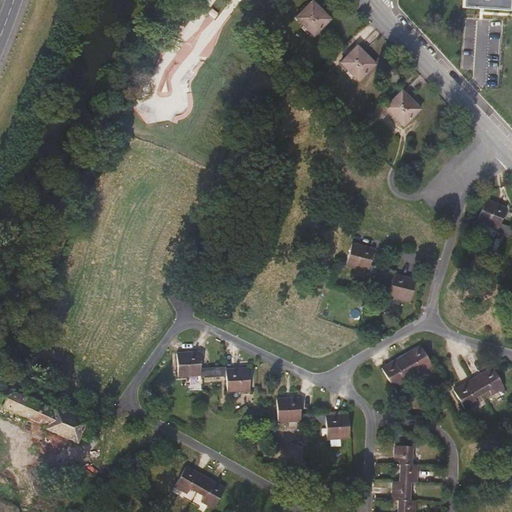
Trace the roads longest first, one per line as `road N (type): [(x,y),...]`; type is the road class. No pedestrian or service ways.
road 1 (residential): [(121,404),(188,322),(329,385)]
road 2 (residential): [(509,148),(373,0)]
road 3 (residential): [(509,148),(471,180),(449,213),(430,318)]
road 4 (residential): [(301,511),(291,497),(166,429)]
road 5 (residential): [(452,511),(450,454),(440,437),(421,425),(370,421)]
road 6 (residential): [(430,318),(329,385)]
